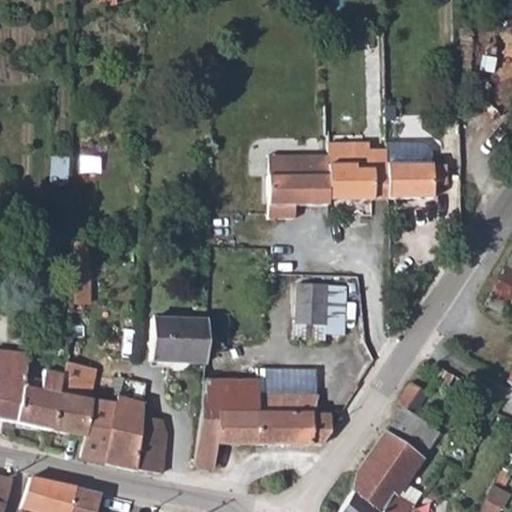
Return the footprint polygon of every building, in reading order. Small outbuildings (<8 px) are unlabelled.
[(325,166),(325,175),(349,175),(348,180),(369,180),(369,208),(389,209),(389,174),(389,171),(388,160),(325,160),(325,166)] [(325,166),(276,167),(277,186),(264,186),(265,224),(289,224),(289,214),(325,214),(325,208),(325,175),(325,166)] [(276,167),(264,167),(264,186),(277,186),(276,167)] [(433,173),(389,174),(389,209),(433,208),(433,195),(448,195),(448,175),(433,175),(433,173)] [(349,175),(325,175),(325,208),(369,208),(369,180),(348,180),(349,175)] [(511,250),(481,306),(501,315),(506,305),(511,308),(511,250)] [(85,315),(85,284),(73,284),(72,314),(72,315),(85,315)] [(323,287),(294,286),(293,325),(323,326),(323,287)] [(344,288),(325,289),(326,337),(345,337),(344,288)] [(147,364),(203,366),(203,359),(204,321),(148,320),(147,364)] [(291,328),(291,340),(322,340),(323,328),(291,328)] [(0,419),(50,432),(62,375),(41,372),(39,380),(38,392),(22,389),(24,378),(27,356),(0,352),(0,419)] [(458,393),(465,383),(425,360),(418,370),(458,393)] [(81,437),(77,458),(101,464),(102,464),(114,407),(86,402),(92,373),(64,364),(62,375),(50,432),(81,437)] [(225,444),(252,444),(255,371),(255,366),(234,366),(235,383),(207,383),(208,375),(202,375),(200,395),(199,418),(192,466),(213,467),(213,454),(225,455),(225,444)] [(255,371),(252,444),(276,444),(278,372),(255,371)] [(276,444),(319,445),(327,432),(328,432),(326,414),(312,414),(312,395),(283,396),(284,372),(278,372),(276,444)] [(39,380),(24,378),(22,389),(38,392),(39,380)] [(132,386),(121,378),(114,407),(102,464),(135,472),(135,469),(161,475),(167,412),(128,403),(132,386)] [(416,389),(408,385),(394,405),(399,410),(384,434),(381,432),(354,472),(350,493),(337,511),(405,511),(407,511),(409,507),(392,497),(401,483),(408,474),(419,481),(429,465),(418,458),(434,435),(410,416),(423,393),(416,389)] [(0,509),(10,479),(0,476),(0,509)] [(66,511),(74,488),(28,477),(17,509),(28,511),(66,511)] [(417,494),(401,483),(392,497),(409,507),(417,494)] [(66,511),(92,511),(99,495),(74,488),(66,511)] [(503,497),(487,489),(475,511),(488,511),(493,503),(499,505),(503,497)]
